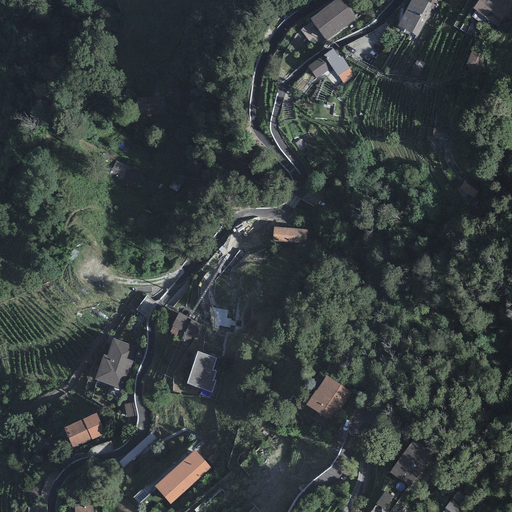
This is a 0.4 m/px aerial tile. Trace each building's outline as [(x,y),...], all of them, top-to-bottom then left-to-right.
[(356,19),(341,0),(338,0),(310,21),(326,42),(356,19)] [(438,1),(437,0),(423,0),(423,1),(421,0),(411,0),(398,27),(417,38),(431,10),(435,11),(438,1)] [(511,0),(505,0),(504,2),(501,0),(480,0),(473,10),(498,28),(502,22),(509,27),(511,22),(511,0)] [(333,50),(308,68),(316,79),(332,68),(338,77),(339,76),(349,69),(349,68),(342,58),(340,59),(333,50)] [(350,67),(349,68),(349,69),(339,76),(344,84),(353,77),(351,70),(350,67)] [(185,89),(172,90),(173,108),(186,108),(185,89)] [(164,97),(137,99),(138,115),(165,113),(164,97)] [(447,143),(448,137),(434,135),(433,141),(447,143)] [(301,139),(295,143),(301,152),(307,147),(301,139)] [(129,167),(116,162),(109,175),(123,181),(123,183),(137,189),(142,175),(128,171),(129,167)] [(306,231),(274,229),(273,242),(306,243),(306,231)] [(203,325),(180,313),(172,326),(196,339),(203,325)] [(138,348),(113,340),(107,357),(103,356),(95,381),(123,391),(138,348)] [(217,359),(198,353),(188,385),(213,393),(217,381),(214,380),(216,372),(213,371),(217,359)] [(353,394),(327,377),(306,406),(332,424),(353,394)] [(97,414),(64,429),(73,449),(106,434),(97,414)] [(434,455),(413,441),(389,474),(410,489),(434,455)] [(211,469),(195,452),(155,488),(170,505),(211,469)] [(472,492),(463,485),(444,509),(448,511),(460,511),(463,505),(472,492)] [(393,498),(385,493),(377,505),(385,510),(393,498)]
